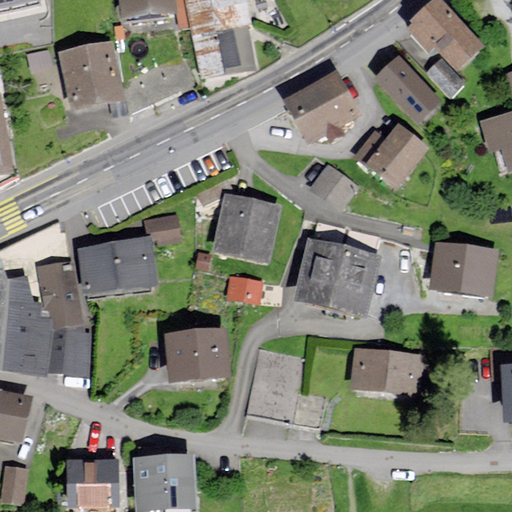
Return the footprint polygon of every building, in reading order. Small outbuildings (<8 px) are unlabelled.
[(165,0),(113,0),(115,23),(168,18),(165,0)] [(179,0),(187,41),(192,40),(199,82),(250,73),(237,0),(179,0)] [(475,57),(432,8),(402,35),(424,59),(429,55),(450,79),(475,57)] [(109,44),(67,54),(79,106),(121,96),(109,44)] [(438,108),(395,60),(367,85),(409,133),(438,108)] [(193,85),(183,61),(128,83),(134,110),(142,106),(173,94),(193,85)] [(353,122),(330,80),(279,108),(302,150),(353,122)] [(0,185),(14,178),(12,171),(1,94),(0,94),(0,185)] [(511,175),(511,119),(476,129),(484,159),(495,156),(501,179),(511,175)] [(418,156),(392,135),(362,171),(389,192),(418,156)] [(354,191),(325,172),(310,194),(339,214),(354,191)] [(274,213),(222,202),(210,256),(262,267),(274,213)] [(171,221),(147,226),(151,247),(175,242),(171,221)] [(57,226),(0,250),(0,284),(21,284),(29,313),(38,312),(33,272),(67,267),(57,226)] [(145,246),(74,256),(78,289),(86,288),(88,299),(151,290),(145,246)] [(373,265),(305,249),(291,307),(359,323),(373,265)] [(490,259),(430,251),(424,296),(484,303),(490,259)] [(0,366),(50,374),(51,366),(85,376),(85,336),(77,335),(67,267),(33,272),(38,312),(29,313),(21,284),(0,284),(0,366)] [(258,287),(230,282),(226,303),(254,308),(258,287)] [(218,339),(159,345),(164,389),(222,384),(218,339)] [(265,352),(253,416),(293,423),(305,359),(265,352)] [(351,354),(346,393),(412,400),(417,361),(351,354)] [(0,435),(20,440),(28,399),(0,393),(0,435)] [(184,511),(183,465),(127,467),(129,511),(184,511)] [(110,511),(110,468),(61,468),(61,511),(110,511)] [(26,471),(7,469),(3,500),(22,502),(26,471)]
